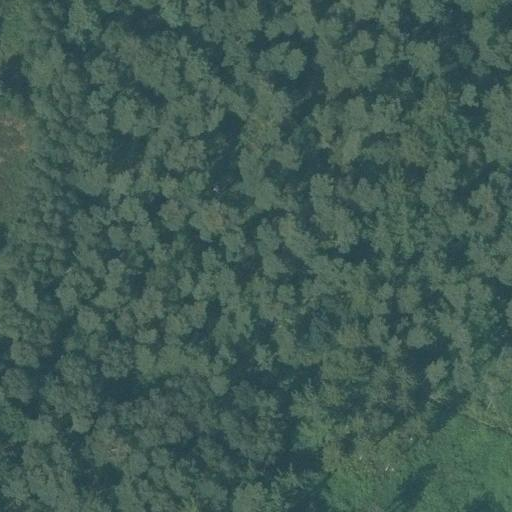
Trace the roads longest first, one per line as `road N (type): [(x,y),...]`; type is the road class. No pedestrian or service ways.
road 1 (track): [(467,0),(331,347),(321,395)]
road 2 (track): [(0,384),(228,463),(269,448)]
road 3 (track): [(321,395),(392,405),(511,456)]
